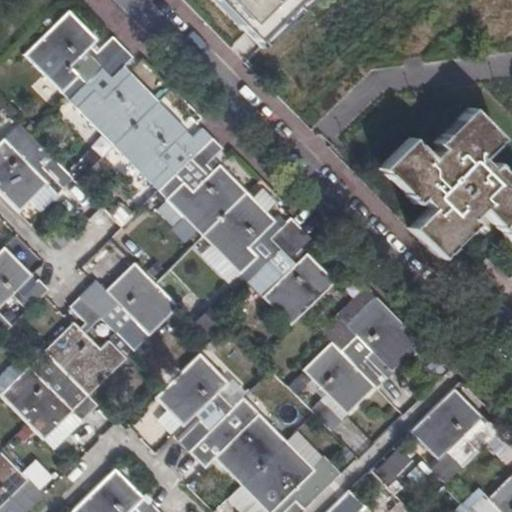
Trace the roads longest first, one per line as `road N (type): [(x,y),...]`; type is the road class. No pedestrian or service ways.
road 1 (residential): [(467,358),(132,0)]
road 2 (residential): [(306,511),(467,358)]
